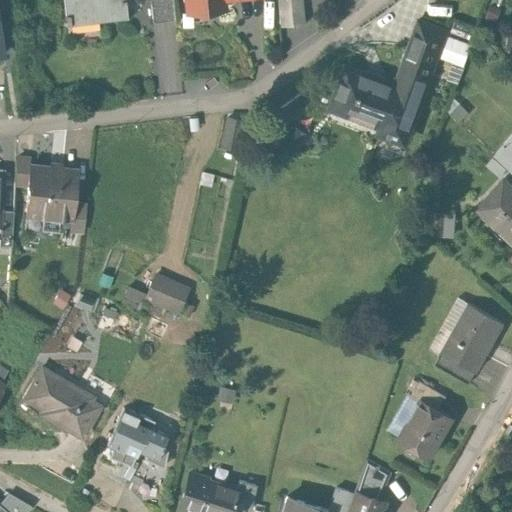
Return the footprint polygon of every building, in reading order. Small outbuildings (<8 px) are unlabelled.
[(62,0),(65,22),(69,21),(69,16),(97,13),(97,18),(128,15),(126,0),(62,0)] [(150,0),(153,21),(174,18),(172,0),(150,0)] [(299,0),(276,0),(279,24),(302,22),(299,0)] [(407,126),(444,32),(420,23),(396,86),(346,67),(330,107),(333,108),(335,101),(349,106),(346,113),(381,127),(385,117),(407,126)] [(448,36),(440,59),(463,67),(472,44),(448,36)] [(511,134),(494,154),(511,170),(511,134)] [(24,210),(70,215),(71,216),(73,200),(76,167),(27,161),(25,181),(27,181),(24,210)] [(511,188),(503,180),(481,205),(509,231),(506,234),(511,239),(511,188)] [(85,202),(73,200),(71,216),(70,215),(69,224),(83,226),(85,202)] [(436,209),(436,232),(454,232),(455,209),(436,209)] [(178,308),(189,283),(152,267),(143,287),(141,292),(178,308)] [(143,287),(126,280),(119,296),(136,304),(141,292),(143,287)] [(442,353),(442,354),(473,371),(501,322),(470,304),(442,353)] [(475,372),(473,371),(442,354),(435,367),(468,386),(475,372)] [(51,415),(80,434),(100,404),(91,398),(93,395),(44,364),(24,394),(53,413),(51,415)] [(399,440),(431,459),(440,443),(437,441),(450,418),(421,402),(399,440)] [(122,404),(106,442),(112,444),(108,453),(134,465),(137,459),(132,457),(138,447),(145,451),(143,455),(164,464),(166,447),(162,445),(164,443),(162,442),(167,432),(164,431),(150,425),(153,418),(137,410),(137,411),(122,404)] [(365,461),(354,492),(378,499),(387,474),(365,461)] [(251,510),(259,486),(242,481),(240,488),(225,483),(224,486),(210,482),(211,479),(192,473),(181,506),(199,511),(237,511),(239,507),(251,510)] [(383,511),(387,502),(378,499),(354,492),(348,511),(383,511)] [(330,511),(331,511),(287,497),(282,511),(330,511)]
